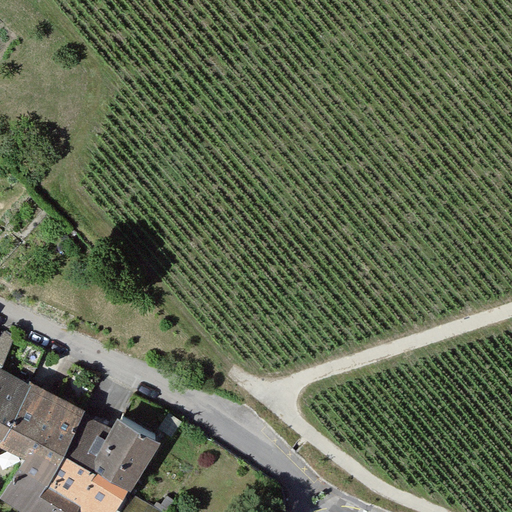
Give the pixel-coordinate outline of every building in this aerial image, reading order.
[(1,337),(0,336),(0,370),(2,366),(14,336),(5,330),(1,337)] [(31,382),(2,366),(0,370),(0,436),(4,439),(31,382)] [(32,380),(31,382),(4,439),(1,444),(28,458),(21,468),(49,485),(65,452),(85,413),(87,408),(32,380)] [(113,427),(85,413),(65,452),(131,488),(134,490),(163,441),(120,416),(113,427)] [(116,511),(131,488),(65,452),(49,485),(83,506),(80,511),(82,511),(116,511)] [(83,506),(49,485),(21,468),(3,494),(30,511),(79,511),(80,511),(83,506)]
